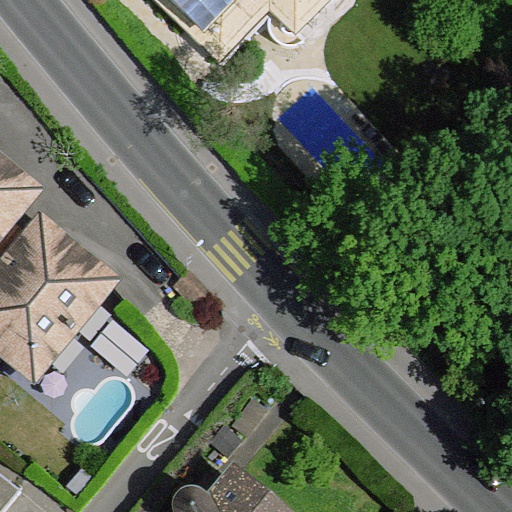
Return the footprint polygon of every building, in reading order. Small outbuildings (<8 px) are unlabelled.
[(181,0),(227,47),(268,7),(297,35),(333,0),(181,0)] [(0,189),(7,180),(0,173),(0,237),(9,227),(23,211),(0,191),(0,189)] [(0,287),(34,247),(9,227),(0,237),(0,287)] [(86,270),(44,235),(34,247),(0,287),(0,348),(12,359),(23,347),(45,367),(100,301),(76,283),(86,270)] [(422,277),(389,246),(368,269),(400,300),(422,277)] [(9,511),(25,494),(0,474),(0,511),(9,511)] [(271,511),(237,483),(213,511),(212,511),(271,511)]
